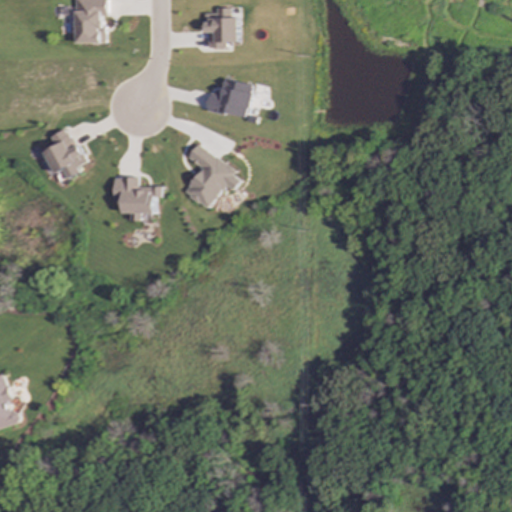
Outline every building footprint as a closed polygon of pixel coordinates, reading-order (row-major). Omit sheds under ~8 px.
[(77,0),(78,44),(106,43),(105,16),(109,16),(109,0),(77,0)] [(239,18),(233,18),(232,8),(218,9),(218,14),(207,14),(208,49),(228,49),(228,43),(240,43),(239,18)] [(254,85),(225,79),(222,96),(212,94),(209,111),(247,119),(254,85)] [(52,137),(56,147),(47,152),(61,183),(82,173),(79,167),(89,162),(80,144),(75,146),(67,129),(52,137)] [(238,171),(199,144),(189,158),(203,168),(185,193),(210,210),(227,185),(235,191),(242,181),(235,176),(238,171)] [(156,216),(157,197),(163,197),(163,187),(139,187),(140,178),(116,177),(115,202),(124,202),(124,214),(132,214),(132,215),(156,216)] [(0,430),(21,424),(7,374),(0,376),(0,430)]
